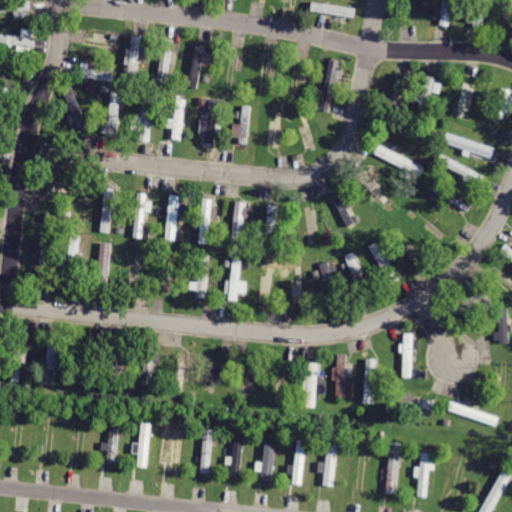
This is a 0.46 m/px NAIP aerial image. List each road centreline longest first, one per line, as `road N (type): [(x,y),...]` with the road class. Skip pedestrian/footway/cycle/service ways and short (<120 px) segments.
road 1 (residential): [(0,303),(294,337),(367,325),(422,304),(463,263),(511,176)]
road 2 (residential): [(25,147),(263,177),(318,172),(356,111),(378,0)]
road 3 (residential): [(54,5),(511,62)]
road 4 (residential): [(52,0),(57,46),(25,147),(7,304)]
road 5 (residential): [(0,488),(224,511)]
